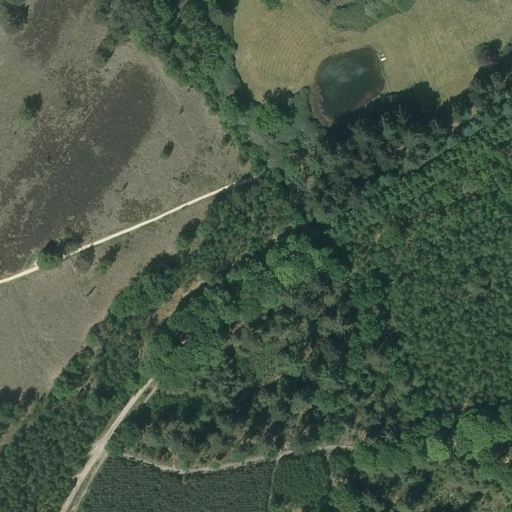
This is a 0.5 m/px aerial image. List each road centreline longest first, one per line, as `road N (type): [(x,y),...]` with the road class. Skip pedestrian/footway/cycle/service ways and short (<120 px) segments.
road 1 (unknown): [(73,511),(153,389),(253,291),(511,133)]
road 2 (track): [(316,236),(248,284),(161,365),(62,511)]
road 3 (track): [(445,435),(203,470),(170,471),(101,447)]
road 4 (track): [(511,113),(316,236)]
road 5 (track): [(445,435),(320,242)]
road 6 (track): [(148,0),(266,169)]
